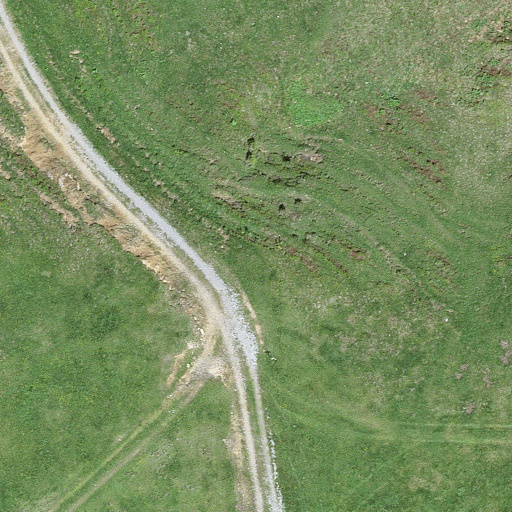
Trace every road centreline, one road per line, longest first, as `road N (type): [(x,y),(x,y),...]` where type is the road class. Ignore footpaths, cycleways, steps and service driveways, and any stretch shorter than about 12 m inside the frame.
road 1 (track): [(1,0),(32,121),(251,312)]
road 2 (track): [(251,312),(76,511)]
road 3 (track): [(251,312),(280,511)]
